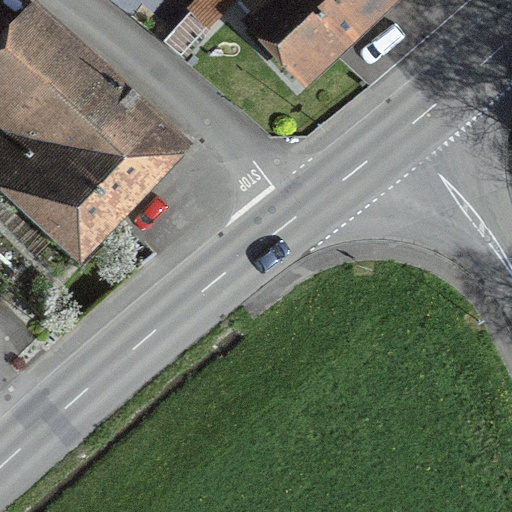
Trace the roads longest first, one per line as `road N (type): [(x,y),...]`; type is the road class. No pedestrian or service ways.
road 1 (secondary): [(0,468),(299,212)]
road 2 (residential): [(61,0),(155,70),(299,212)]
road 3 (tertiary): [(511,270),(404,131)]
road 4 (secondary): [(404,131),(511,36)]
road 5 (secondary): [(299,212),(404,131)]
